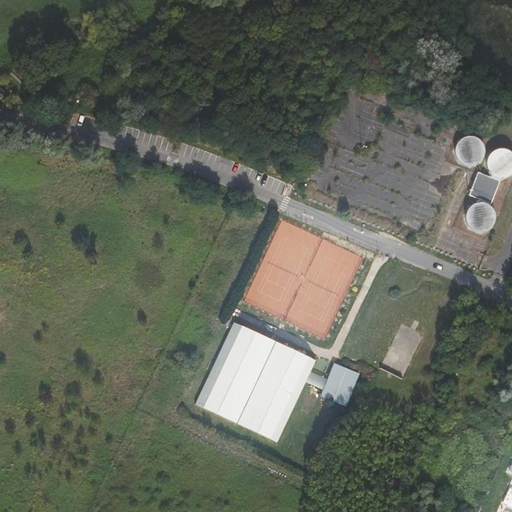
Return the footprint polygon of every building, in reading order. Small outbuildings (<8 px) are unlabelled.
[(8,56),(15,60),(20,48),(14,44),(8,56)] [(487,154),(475,134),(453,147),(466,167),(487,154)] [(469,195),(491,203),(501,176),(509,179),(511,168),(511,153),(492,147),(483,172),(478,170),(469,195)] [(487,206),(470,206),(471,228),(488,227),(487,206)] [(273,439),(313,358),(313,357),(232,318),(192,399),(273,439)] [(301,400),(312,405),(318,408),(321,403),(303,394),(301,400)]
